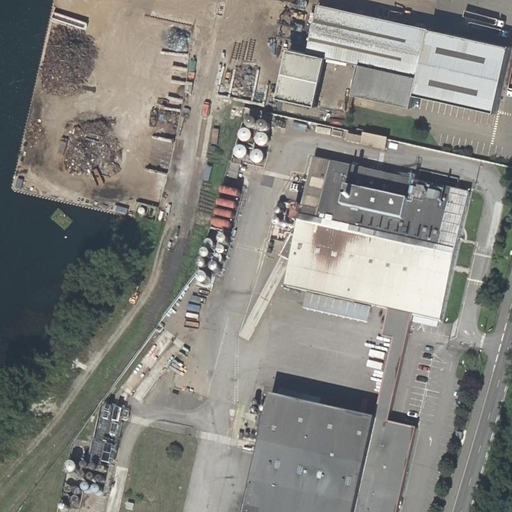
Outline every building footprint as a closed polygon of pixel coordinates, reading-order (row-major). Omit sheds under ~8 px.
[(511,42),(511,41),(330,0),(321,0),(310,47),(329,52),(362,59),(421,73),(417,89),(497,108),(504,77),(511,42)] [(318,101),(329,52),(310,47),(291,44),(280,92),(318,101)] [(415,99),(417,89),(421,73),(362,59),(357,86),(415,99)] [(219,100),(257,98),(256,83),(218,84),(219,100)] [(349,136),(388,144),(390,134),(366,129),(366,132),(351,129),(349,136)] [(230,175),(238,177),(244,157),(235,154),(230,175)] [(395,334),(377,415),(390,418),(415,311),(441,318),(460,235),(470,187),(314,154),(286,282),(389,305),(384,331),(395,334)] [(295,200),(282,197),(278,221),(290,224),(295,200)] [(486,282),(493,284),(496,272),(490,270),(486,282)] [(280,384),(278,393),(288,395),(290,386),(280,384)] [(245,511),(398,511),(418,424),(390,418),(377,415),(288,395),(278,393),(273,392),(245,511)] [(98,433),(120,438),(124,418),(103,413),(98,433)] [(454,432),(460,434),(462,426),(456,425),(454,432)] [(111,460),(116,442),(96,438),(92,456),(111,460)] [(71,451),(87,455),(89,444),(73,441),(71,451)]
